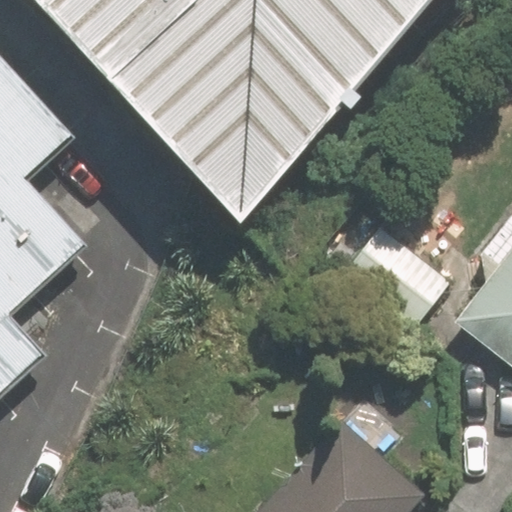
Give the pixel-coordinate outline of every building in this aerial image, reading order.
[(13,0),(196,205),(365,0),(13,0)] [(0,250),(75,189),(0,98),(0,326),(20,310),(0,286),(0,250)] [(511,219),(490,248),(488,282),(462,315),(511,353),(511,219)] [(454,278),(385,222),(349,266),(418,322),(454,278)] [(413,511),(431,493),(348,415),(256,511),(413,511)]
